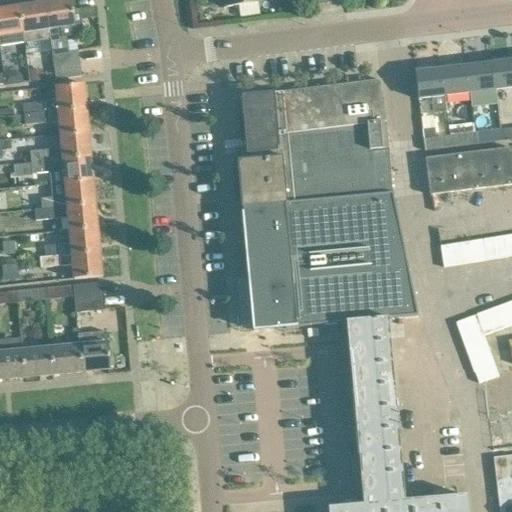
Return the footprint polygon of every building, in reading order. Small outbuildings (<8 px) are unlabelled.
[(70,0),(45,4),(50,41),(52,56),(59,54),(55,30),(74,27),(82,26),(81,21),(80,11),(72,12),(70,0)] [(222,0),(224,9),(238,7),(240,18),(259,15),(257,4),(258,4),(257,0),(222,0)] [(24,44),(50,41),(45,4),(19,8),(24,44)] [(0,47),(24,44),(19,8),(0,10),(0,47)] [(95,8),(80,11),(81,21),(97,19),(95,8)] [(54,69),(79,65),(78,52),(59,54),(52,56),(54,69)] [(496,91),(511,88),(511,61),(492,64),(496,91)] [(470,94),(496,91),(492,64),(467,67),(470,94)] [(79,65),(54,69),(56,81),(81,77),(79,65)] [(444,97),(470,94),(467,67),(441,71),(444,97)] [(41,69),(29,71),(30,82),(42,81),(41,69)] [(441,71),(414,74),(418,101),(431,99),(433,115),(446,113),(444,97),(441,71)] [(17,72),(2,73),(3,76),(4,85),(23,83),(22,76),(17,72)] [(249,161),(237,162),(239,186),(241,209),(314,202),(393,194),(391,187),(390,172),(388,149),(387,143),(386,123),(381,81),(241,97),(246,156),(249,155),(249,161)] [(55,88),(57,101),(23,104),(24,117),(86,110),(84,85),(55,88)] [(60,136),(89,134),(86,110),(24,117),(17,117),(17,124),(24,123),(25,127),(59,124),(60,136)] [(487,116),(465,117),(465,127),(487,125),(487,116)] [(450,148),(449,137),(436,139),(435,129),(421,130),(424,152),(450,148)] [(502,142),(511,140),(511,129),(501,131),(502,142)] [(476,145),(502,142),(501,131),(475,134),(476,145)] [(31,164),(91,158),(89,134),(60,136),(61,150),(30,153),(31,164)] [(450,148),(476,145),(475,134),(449,137),(450,148)] [(429,197),(503,187),(511,186),(511,148),(425,159),(429,197)] [(50,186),(93,182),(91,158),(31,164),(32,175),(49,174),(50,186)] [(35,212),(95,206),(93,182),(50,186),(51,199),(41,200),(42,210),(35,210),(35,212)] [(314,202),(241,209),(243,232),(245,254),(249,299),(252,332),(268,330),(282,329),(296,328),(317,326),(345,323),(345,325),(387,321),(387,319),(417,317),(410,284),(401,239),(397,216),(394,199),(393,194),(314,202)] [(9,207),(11,220),(32,217),(30,205),(9,207)] [(69,233),(98,231),(95,206),(35,212),(36,222),(68,219),(69,233)] [(40,260),(100,254),(98,231),(69,233),(70,245),(44,248),(45,259),(40,259),(40,260)] [(494,239),(498,260),(508,258),(505,238),(494,239)] [(483,241),(486,261),(498,260),(494,239),(483,241)] [(474,243),(477,264),(486,261),(483,241),(474,243)] [(462,244),(465,266),(477,264),(474,243),(462,244)] [(462,244),(452,246),(456,267),(465,266),(462,244)] [(441,248),(444,269),(456,267),(452,246),(441,248)] [(100,254),(40,260),(40,269),(72,266),(73,281),(102,278),(100,254)] [(13,256),(14,272),(29,271),(28,255),(13,256)] [(74,300),(103,297),(102,284),(82,286),(73,286),(74,299),(74,300)] [(46,302),(74,299),(73,286),(45,289),(46,302)] [(17,305),(46,302),(45,289),(16,292),(17,305)] [(0,306),(17,305),(16,292),(0,294),(0,306)] [(103,297),(74,300),(75,314),(104,311),(103,297)] [(503,328),(511,324),(511,320),(506,305),(496,309),(503,328)] [(493,331),(503,328),(496,309),(486,312),(493,331)] [(483,335),(493,331),(486,312),(476,316),(480,326),(483,335)] [(460,334),(480,326),(476,316),(456,324),(460,334)] [(190,317),(170,318),(170,327),(191,327),(190,317)] [(404,503),(389,342),(387,321),(345,325),(362,499),(362,506),(327,510),(327,511),(467,511),(466,497),(404,503)] [(483,335),(480,326),(460,334),(464,344),(483,337),(483,335)] [(78,336),(78,347),(81,374),(110,371),(108,344),(106,333),(78,336)] [(227,338),(230,350),(258,345),(256,333),(227,338)] [(467,354),(487,347),(483,337),(464,344),(467,354)] [(0,381),(23,379),(20,340),(0,341),(0,381)] [(52,377),(50,349),(38,350),(37,346),(34,343),(20,345),(20,340),(23,379),(52,377)] [(52,377),(81,374),(78,347),(50,349),(52,377)] [(471,364),(491,357),(487,347),(467,354),(471,364)] [(495,367),(493,363),(491,357),(471,364),(475,374),(495,367)] [(475,374),(479,384),(482,383),(498,377),(495,367),(475,374)] [(511,468),(511,456),(493,459),(495,471),(511,468)] [(496,483),(511,481),(511,468),(495,471),(496,483)] [(511,493),(511,481),(496,483),(497,495),(511,493)] [(511,505),(511,493),(497,495),(499,507),(511,505)]
